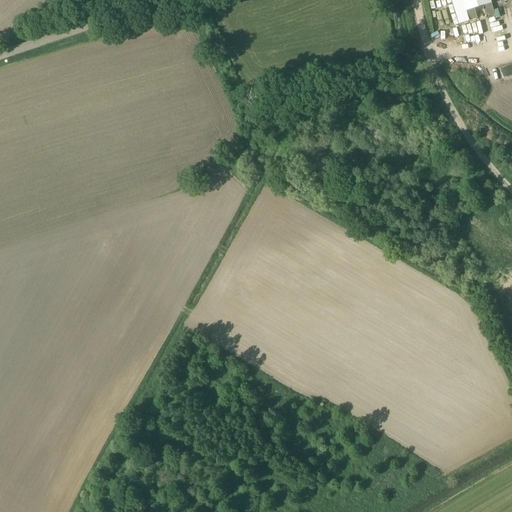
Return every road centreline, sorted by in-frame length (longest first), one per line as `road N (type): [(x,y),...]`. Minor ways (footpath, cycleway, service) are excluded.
road 1 (track): [(416,0),(442,96),(511,191)]
road 2 (unclassified): [(168,0),(0,56)]
